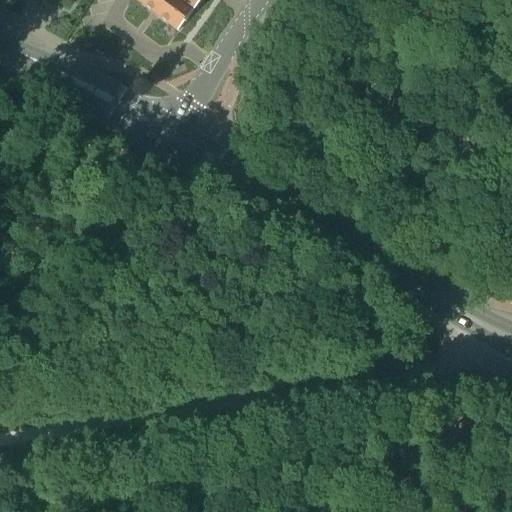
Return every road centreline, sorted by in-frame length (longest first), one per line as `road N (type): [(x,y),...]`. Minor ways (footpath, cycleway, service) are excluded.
road 1 (primary): [(511,342),(170,137)]
road 2 (primary): [(170,137),(0,43)]
road 3 (unclassified): [(170,137),(261,0)]
